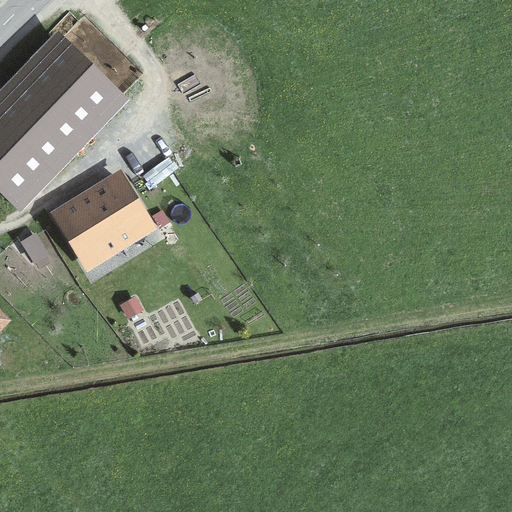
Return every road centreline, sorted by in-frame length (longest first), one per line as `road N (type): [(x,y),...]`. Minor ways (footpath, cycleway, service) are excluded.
road 1 (track): [(0,386),(511,302)]
road 2 (track): [(102,0),(152,68),(153,97),(107,153),(0,226)]
road 3 (track): [(0,429),(96,511)]
